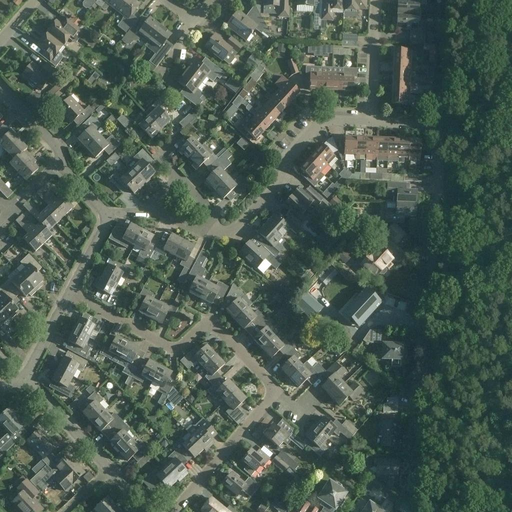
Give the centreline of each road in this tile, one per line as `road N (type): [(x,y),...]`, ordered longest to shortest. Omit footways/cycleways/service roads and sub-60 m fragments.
road 1 (residential): [(417,511),(438,124),(367,120)]
road 2 (residential): [(174,511),(267,397),(265,380),(209,322),(167,348),(69,291)]
road 3 (residential): [(106,468),(24,377)]
road 4 (residential): [(367,120),(371,0)]
